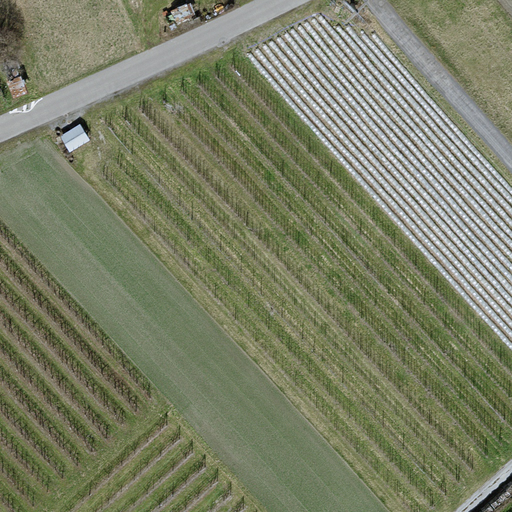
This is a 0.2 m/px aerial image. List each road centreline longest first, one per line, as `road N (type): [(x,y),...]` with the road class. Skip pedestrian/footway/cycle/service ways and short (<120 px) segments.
road 1 (unclassified): [(284,0),(0,129)]
road 2 (unclassified): [(376,0),(511,162)]
